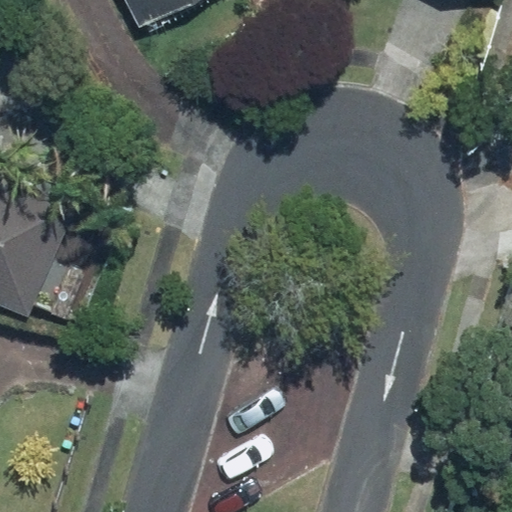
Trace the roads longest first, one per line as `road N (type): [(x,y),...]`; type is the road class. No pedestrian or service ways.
road 1 (residential): [(150,511),(242,215),(281,162),(301,149),(332,147),(365,153),(405,180),(424,229),(355,511)]
road 2 (unknown): [(194,163),(46,0)]
